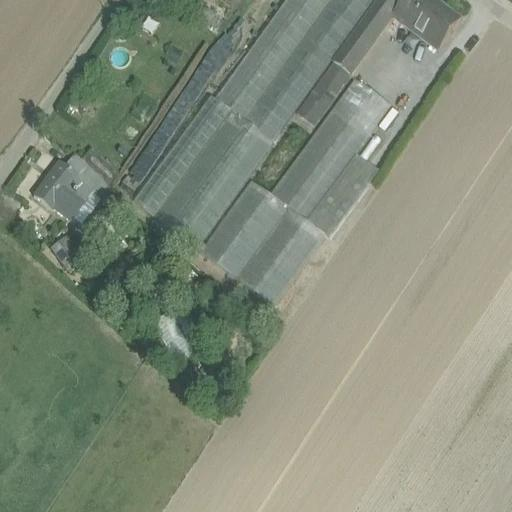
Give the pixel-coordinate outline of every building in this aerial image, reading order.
[(285,0),(213,101),(210,99),(131,205),(196,253),(196,252),(201,245),(274,146),(273,146),(377,0),(285,0)] [(388,0),(380,0),(333,65),(350,78),(352,79),(394,21),(392,20),(401,9),(388,0)] [(433,0),(432,0),(407,0),(401,9),(392,20),(394,21),(438,54),(460,24),(431,3),(433,0)] [(333,65),(296,116),(314,129),(350,78),(333,65)] [(354,82),(269,197),(325,238),(330,241),(379,174),(356,157),(392,109),(354,82)] [(88,150),(79,161),(107,184),(115,173),(88,150)] [(93,176),(74,158),(64,170),(76,179),(75,180),(83,187),(93,176)] [(64,170),(59,166),(34,198),(51,211),(53,208),(75,180),(76,179),(64,170)] [(93,176),(83,187),(91,194),(104,205),(113,196),(93,176)] [(75,180),(53,208),(70,222),(91,194),(83,187),(75,180)] [(269,197),(251,184),(204,248),(201,245),(196,252),(196,253),(273,309),(325,238),(269,197)]
